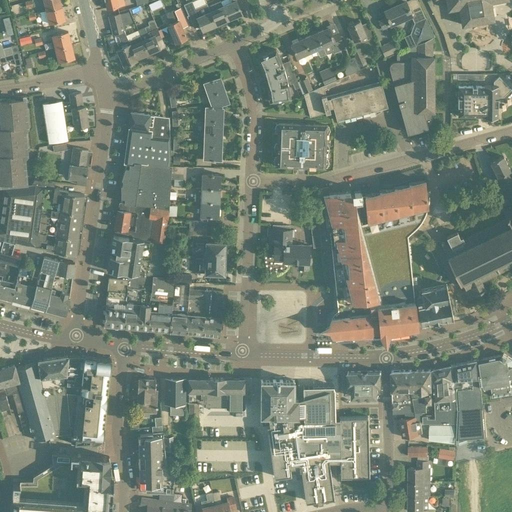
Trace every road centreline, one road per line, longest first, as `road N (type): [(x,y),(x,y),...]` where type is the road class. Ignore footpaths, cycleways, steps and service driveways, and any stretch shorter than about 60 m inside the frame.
road 1 (residential): [(75,340),(105,94)]
road 2 (residential): [(239,354),(250,181)]
road 3 (residential): [(123,511),(115,423),(124,347)]
road 4 (residential): [(385,357),(389,511)]
road 5 (residential): [(385,357),(239,354)]
road 6 (residential): [(250,181),(249,95),(231,43)]
road 7 (residential): [(231,43),(105,94)]
road 8 (residential): [(340,178),(343,141),(354,127),(392,124),(412,158)]
road 9 (residential): [(511,319),(385,357)]
